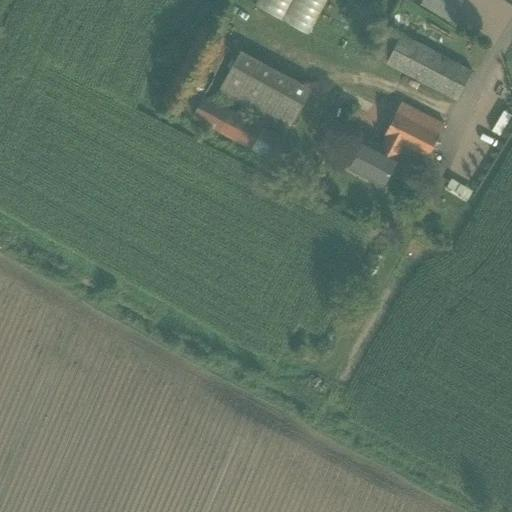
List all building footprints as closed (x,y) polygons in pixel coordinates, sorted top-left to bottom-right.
[(263,0),(260,6),(308,31),(323,0),(315,0),(312,8),(295,0),(263,0)] [(460,0),(424,0),(423,1),(450,17),(460,0)] [(387,62),(458,100),(473,72),(403,34),(387,62)] [(191,118),(229,48),(213,39),(175,109),(191,118)] [(238,51),(220,93),(296,124),(313,82),(238,51)] [(287,139),(206,96),(193,118),(274,162),(287,139)] [(404,145),(428,157),(445,125),(401,103),(385,135),(387,136),(380,149),(364,140),(350,169),(384,187),(398,158),(397,157),(404,145)]
